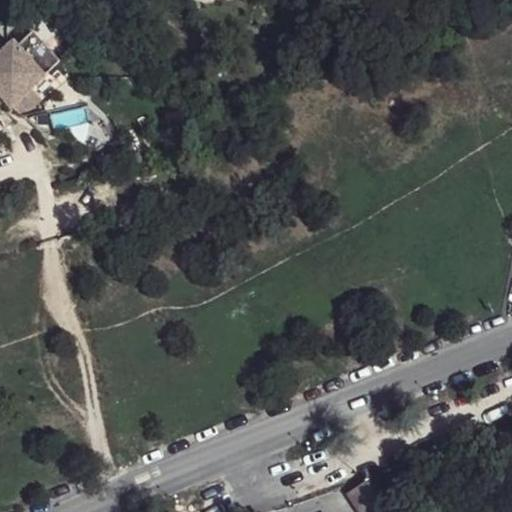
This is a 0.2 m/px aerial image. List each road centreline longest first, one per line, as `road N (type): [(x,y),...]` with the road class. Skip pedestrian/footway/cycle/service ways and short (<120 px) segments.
road 1 (residential): [(238,446),(511,343)]
road 2 (residential): [(69,511),(238,446)]
